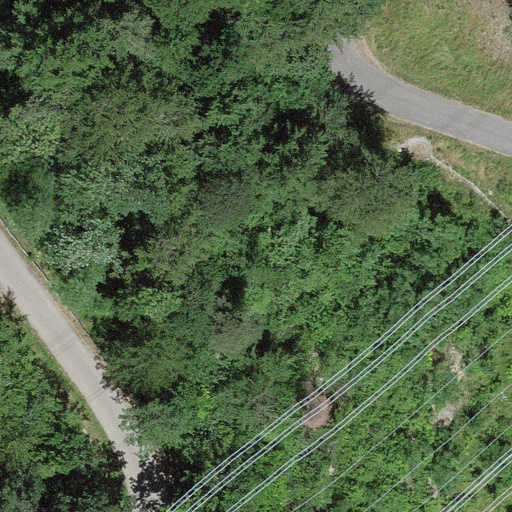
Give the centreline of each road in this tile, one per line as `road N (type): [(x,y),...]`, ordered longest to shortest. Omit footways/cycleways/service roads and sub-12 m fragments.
road 1 (unclassified): [(156,511),(129,430),(0,260)]
road 2 (track): [(342,0),(347,53),(380,89),(511,133)]
